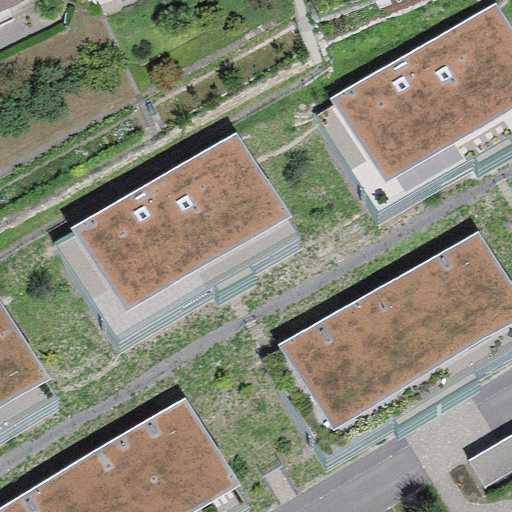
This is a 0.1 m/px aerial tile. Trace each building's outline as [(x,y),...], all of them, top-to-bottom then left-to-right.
[(0,0),(0,20),(41,0),(0,0)] [(511,129),(511,6),(511,5),(318,115),(373,209),(511,129)] [(307,237),(252,142),(60,253),(114,347),(307,237)] [(511,347),(511,319),(470,246),(277,356),(332,451),(511,347)] [(0,435),(49,407),(0,321),(0,435)] [(223,511),(233,507),(179,412),(3,511),(223,511)] [(511,473),(511,440),(468,465),(481,490),(511,473)]
